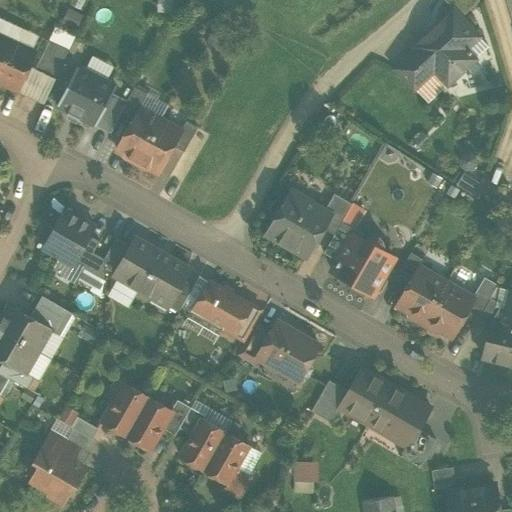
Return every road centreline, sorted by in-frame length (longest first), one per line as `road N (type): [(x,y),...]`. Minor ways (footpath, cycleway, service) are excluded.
road 1 (residential): [(421,0),(321,89),(223,251)]
road 2 (residential): [(223,251),(477,391)]
road 3 (residential): [(45,153),(223,251)]
road 4 (residential): [(99,511),(93,497),(113,471),(145,476),(158,506),(153,511)]
